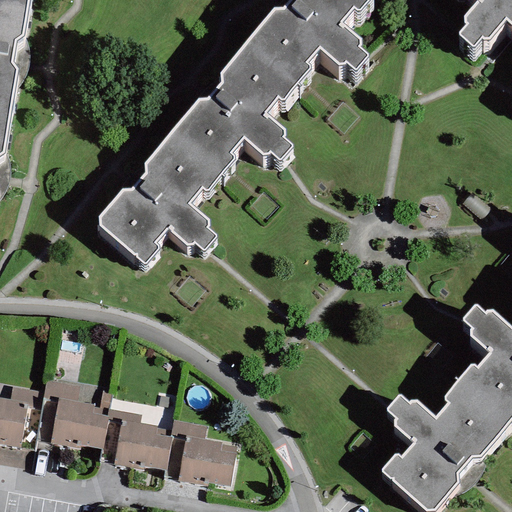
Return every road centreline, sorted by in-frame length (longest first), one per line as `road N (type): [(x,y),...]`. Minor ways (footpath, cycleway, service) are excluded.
road 1 (residential): [(0,312),(99,318),(176,343),(223,372),(295,473),(295,511)]
road 2 (residential): [(0,483),(210,511)]
